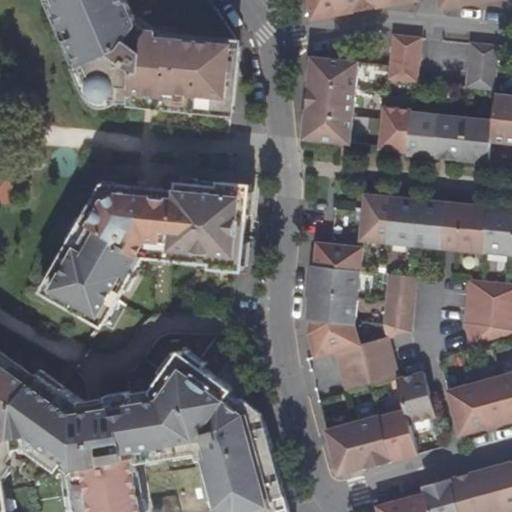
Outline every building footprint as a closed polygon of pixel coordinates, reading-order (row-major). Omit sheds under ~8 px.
[(50,0),(91,90),(96,96),(102,100),(109,100),(115,99),(122,100),(121,101),(234,112),(238,66),(240,45),(213,5),(210,0),(50,0)] [(330,16),(420,0),(308,0),(312,20),(330,16)] [(496,0),(440,0),(442,9),(456,7),(479,3),(496,0)] [(417,81),(421,39),(394,36),(391,65),(390,79),(417,81)] [(488,88),(492,46),(472,44),(468,86),(488,88)] [(499,46),(492,46),(488,88),(495,89),(497,65),(499,46)] [(304,139),(351,144),(359,62),(312,58),(311,65),(308,96),(305,129),(304,139)] [(493,121),(486,120),(482,162),(489,163),(492,140),(511,142),(511,95),(496,94),(493,121)] [(482,162),(486,120),(413,113),(413,110),(385,107),(381,147),(381,149),(388,150),(405,151),(409,152),(408,154),(421,155),(451,159),(482,162)] [(181,182),(198,184),(198,178),(182,176),(181,182)] [(212,266),(236,269),(243,270),(246,246),(247,235),(250,206),(252,185),(221,181),(220,187),(198,184),(181,182),(180,182),(179,191),(106,184),(85,222),(74,241),(46,292),(106,325),(146,255),(213,262),(212,266)] [(362,240),(475,252),(479,205),(451,203),(417,199),(394,197),(373,195),(366,194),(365,211),(362,240)] [(479,205),(475,252),(485,253),(485,252),(511,254),(511,207),(490,205),(489,206),(479,205)] [(70,239),(74,241),(85,222),(81,219),(70,239)] [(346,393),(398,379),(387,338),(360,345),(355,327),(360,272),(361,271),(364,248),(331,244),(318,243),(317,253),(316,266),(313,265),(312,277),(309,307),(308,320),(311,320),(310,335),(314,349),(316,357),(335,352),(346,393)] [(383,324),(387,338),(410,332),(415,277),(388,275),(383,324)] [(511,284),(472,281),(468,333),(471,344),(511,333),(511,284)] [(0,511),(290,511),(287,498),(271,441),(265,421),(247,406),(231,394),(234,390),(221,380),(171,375),(171,367),(165,376),(152,392),(153,396),(135,399),(131,399),(109,403),(105,404),(81,407),(80,404),(76,400),(77,398),(66,389),(66,388),(63,386),(43,371),(37,378),(0,351),(0,511)] [(186,355),(206,369),(209,365),(189,351),(186,355)] [(171,375),(221,380),(206,369),(186,355),(183,352),(179,357),(171,367),(171,375)] [(172,360),(171,367),(179,357),(175,354),(170,360),(172,360)] [(165,376),(171,367),(172,360),(170,360),(160,373),(165,376)] [(405,457),(418,453),(410,422),(436,416),(425,371),(398,379),(407,409),(380,417),(380,415),(326,430),(339,473),(365,466),(365,468),(376,465),(405,457)] [(511,371),(448,389),(460,435),(474,431),(507,422),(511,420),(511,371)] [(108,397),(109,403),(131,399),(131,394),(108,397)] [(511,476),(511,462),(499,466),(486,470),(467,475),(456,478),(454,492),(511,476)] [(508,511),(511,511),(511,476),(454,492),(382,511),(508,511)] [(378,507),(379,511),(382,511),(454,492),(456,478),(442,482),(424,487),(426,494),(378,507)]
